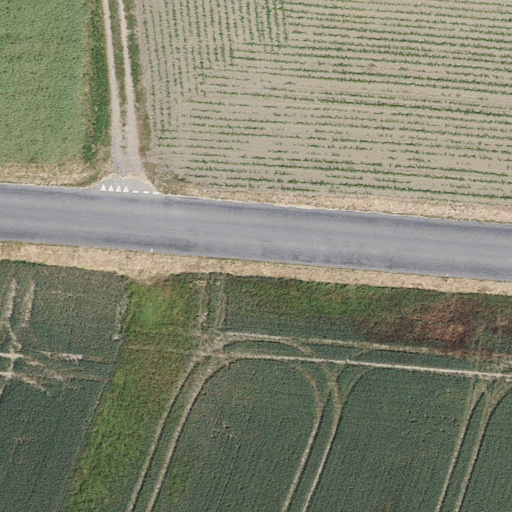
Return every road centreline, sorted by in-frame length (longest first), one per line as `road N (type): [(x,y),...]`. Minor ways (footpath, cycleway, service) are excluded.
road 1 (tertiary): [(511,254),(128,219),(0,216)]
road 2 (track): [(128,219),(105,0)]
